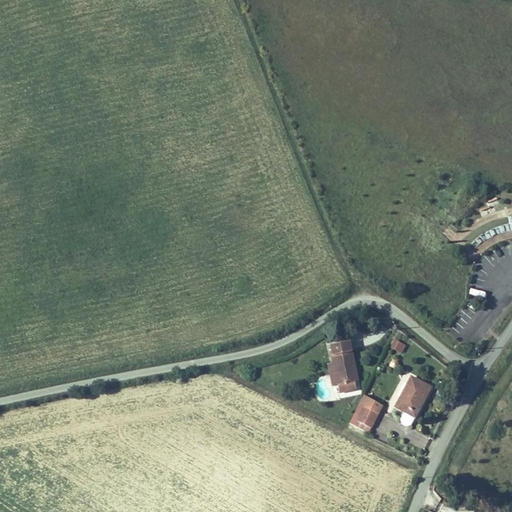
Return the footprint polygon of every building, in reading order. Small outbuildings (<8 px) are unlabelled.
[(389,348),(401,354),(406,345),(393,339),(389,348)] [(348,341),(330,345),(332,355),(333,363),(327,364),(332,386),(338,385),(339,392),(356,389),(355,381),(357,381),(351,351),(350,351),(348,341)] [(430,388),(411,377),(395,407),(414,417),(417,412),(430,388)] [(360,404),(378,414),(382,406),(363,396),(359,404),(360,404)] [(360,404),(350,423),(368,433),(378,414),(360,404)]
